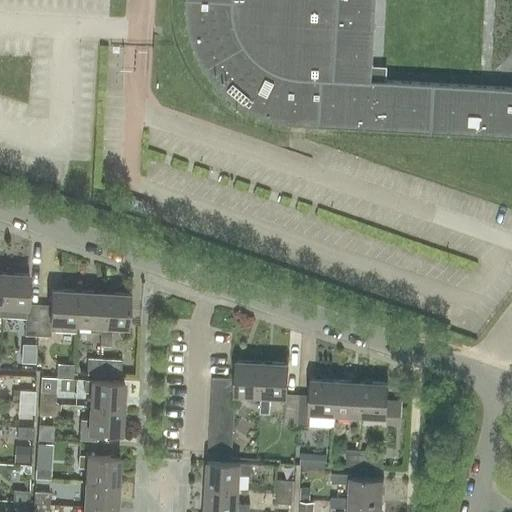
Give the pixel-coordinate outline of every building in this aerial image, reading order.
[(511,0),(187,0),(187,9),(188,19),(190,30),(193,42),(197,52),(203,63),(212,77),(222,88),(240,103),(250,109),(262,115),(271,118),(283,121),(292,123),(307,123),(511,135),(511,0)] [(37,336),(39,305),(27,305),(29,274),(3,273),(1,318),(25,320),(24,335),(37,336)] [(77,292),(51,290),(50,306),(39,305),(37,336),(51,337),(51,331),(75,333),(75,324),(77,292)] [(102,293),(77,292),(75,324),(92,325),(92,333),(100,333),(102,293)] [(102,293),(100,333),(101,333),(100,345),(111,346),(112,327),(126,327),(128,295),(102,293)] [(87,375),(97,375),(98,359),(88,359),(87,375)] [(98,359),(97,375),(121,376),(122,360),(98,359)] [(234,396),(236,396),(260,398),(262,363),(236,362),(235,379),(235,390),(234,396)] [(284,425),(296,426),(298,395),(287,394),(288,365),(262,363),(260,398),(261,398),(260,414),(271,415),(271,398),(286,399),(284,425)] [(212,389),(235,390),(235,379),(213,377),(212,389)] [(311,414),(335,415),(337,380),(311,378),(310,395),(298,395),(296,426),(310,427),(311,414)] [(90,406),(123,408),(124,383),(86,380),(85,392),(90,393),(90,406)] [(362,381),(337,380),(335,415),(360,417),(362,381)] [(362,381),(360,417),(388,418),(390,383),(362,381)] [(236,396),(234,396),(235,390),(212,389),(211,401),(235,402),(236,396)] [(20,390),(19,402),(35,403),(36,391),(20,390)] [(40,404),(56,405),(56,393),(41,392),(40,404)] [(211,401),(211,413),(235,414),(235,402),(211,401)] [(35,415),(35,403),(19,402),(19,414),(35,415)] [(55,416),(56,405),(40,404),(39,415),(55,416)] [(123,408),(90,406),(89,420),(81,420),(80,440),(108,441),(109,434),(121,434),(123,408)] [(211,413),(210,425),(234,426),(235,414),(211,413)] [(210,425),(209,437),(233,438),(234,426),(210,425)] [(34,429),(18,428),(17,439),(34,440),(34,429)] [(232,455),(233,438),(209,437),(208,453),(232,455)] [(357,467),(358,451),(348,450),(347,466),(357,467)] [(384,452),(358,451),(357,467),(383,468),(384,452)] [(314,466),(315,454),(303,453),(303,465),(314,466)] [(86,469),(85,481),(118,483),(120,458),(79,455),(78,468),(86,469)] [(206,488),(238,490),(239,475),(252,476),(252,465),(208,462),(206,488)] [(52,468),(36,467),(36,479),(52,480),(52,468)] [(350,485),(349,499),(349,502),(383,504),(384,480),(350,478),(350,475),(332,474),(332,484),(350,485)] [(277,492),(293,493),(294,481),(278,480),(277,492)] [(85,481),(83,507),(117,509),(118,483),(85,481)] [(238,490),(206,488),(204,511),(250,511),(251,504),(237,504),(238,490)] [(310,500),(310,489),(302,489),(302,500),(310,500)] [(14,503),(30,504),(30,492),(14,491),(14,503)] [(35,492),(34,504),(50,505),(50,493),(35,492)] [(293,493),(277,492),(276,503),(292,504),(293,493)] [(382,511),(383,504),(349,502),(349,499),(331,498),(330,507),(348,508),(348,511),(382,511)] [(29,511),(30,504),(14,503),(13,511),(29,511)] [(311,511),(311,503),(301,503),(300,511),(311,511)]
